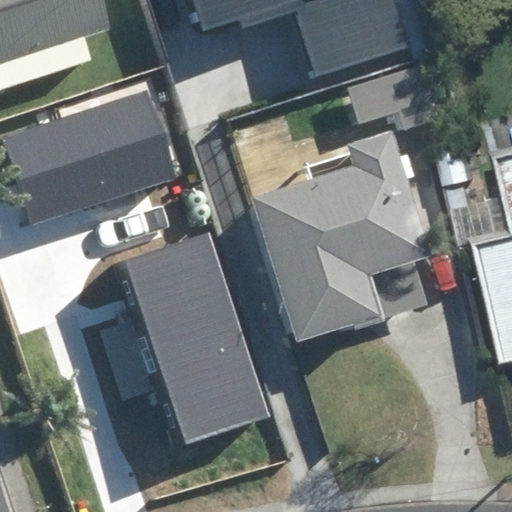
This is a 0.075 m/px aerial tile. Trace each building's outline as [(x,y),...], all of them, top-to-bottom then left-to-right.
[(0,0),(0,74),(107,38),(94,0),(0,0)] [(293,16),(313,77),(410,46),(395,0),(193,0),(203,30),(240,18),(245,32),(293,16)] [(348,87),(358,121),(395,110),(402,133),(439,122),(422,65),(348,87)] [(3,132),(30,225),(179,182),(152,89),(3,132)] [(297,341),(384,315),(372,275),(429,258),(392,133),(349,146),(354,164),(254,193),(297,341)] [(445,154),(453,191),(481,185),(474,148),(445,154)] [(458,194),(461,210),(477,208),(473,191),(458,194)] [(206,231),(124,258),(186,446),(267,419),(206,231)] [(511,245),(493,251),(511,332),(511,245)]
